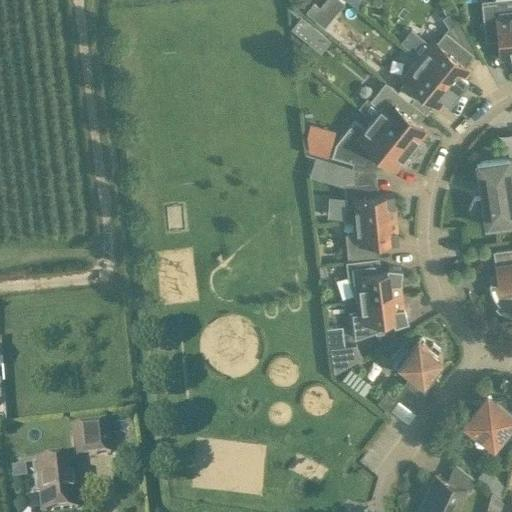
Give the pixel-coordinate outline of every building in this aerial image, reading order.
[(511,5),(505,6),(504,1),(481,3),(484,35),(497,34),(499,56),(511,55),(511,58),(511,5)] [(410,28),(399,41),(418,57),(417,57),(458,90),(467,79),(464,76),(470,69),(463,64),(472,53),(475,49),(454,10),(443,17),(448,25),(444,30),(435,41),(432,39),(429,43),(410,28)] [(300,16),(291,26),(302,35),(311,25),(300,16)] [(345,29),(336,39),(351,52),(360,41),(345,29)] [(413,97),(410,101),(412,103),(424,112),(433,101),(439,106),(446,99),(449,101),(458,90),(417,57),(402,76),(405,79),(399,86),(413,97)] [(379,108),(372,117),(409,147),(416,137),(418,139),(426,130),(404,112),(412,103),(410,101),(384,81),(369,100),(379,108)] [(401,156),(409,147),(372,117),(364,127),(354,118),(335,142),(331,155),(362,165),(374,150),(396,167),(403,158),(401,156)] [(309,128),(306,139),(307,146),(329,153),(334,136),(309,128)] [(469,208),(469,209),(469,210),(469,211),(470,212),(471,213),(472,214),(473,214),(474,214),(483,213),(485,225),(511,221),(511,157),(476,162),(481,196),(474,197),(469,206),(469,207),(469,208)] [(343,220),(356,219),(395,215),(392,193),(369,195),(368,181),(344,183),(345,198),(343,219),(343,220)] [(397,238),(395,215),(356,219),(357,231),(345,232),(347,257),(375,254),(373,240),(397,238)] [(511,246),(493,250),(495,263),(495,276),(489,282),(498,303),(494,306),(511,314),(511,246)] [(373,257),(345,261),(347,275),(354,298),(360,297),(399,293),(400,293),(399,280),(400,267),(387,266),(387,269),(374,271),(373,257)] [(317,265),(320,277),(327,274),(323,263),(317,265)] [(362,311),(351,313),(352,324),(354,338),(374,331),(374,333),(383,332),(383,328),(395,324),(394,322),(407,318),(402,305),(400,293),(399,293),(360,297),(362,311)] [(324,326),(325,344),(341,343),(340,325),(324,326)] [(386,389),(377,401),(389,410),(408,385),(418,393),(425,384),(422,382),(423,380),(425,382),(436,369),(433,367),(442,355),(437,352),(440,348),(432,342),(429,346),(417,336),(408,348),(404,346),(392,362),(409,375),(393,395),(386,389)] [(334,372),(362,356),(355,344),(330,347),(334,372)] [(499,431),(508,430),(507,421),(511,414),(511,411),(505,406),(504,397),(495,398),(486,392),(480,400),(471,401),(472,410),(465,418),(474,425),(475,434),(484,433),(492,439),(499,431)] [(107,425),(73,429),(75,458),(110,454),(107,425)] [(40,494),(42,511),(52,511),(77,509),(75,490),(73,490),(72,479),(73,479),(71,459),(37,463),(37,465),(32,465),(35,494),(40,494)] [(469,490),(474,478),(454,463),(447,479),(435,474),(417,511),(454,511),(465,488),(469,490)] [(483,469),(476,479),(494,493),(502,484),(483,469)] [(511,511),(511,490),(506,489),(500,511),(511,511)] [(490,491),(487,505),(499,508),(501,500),(490,491)]
